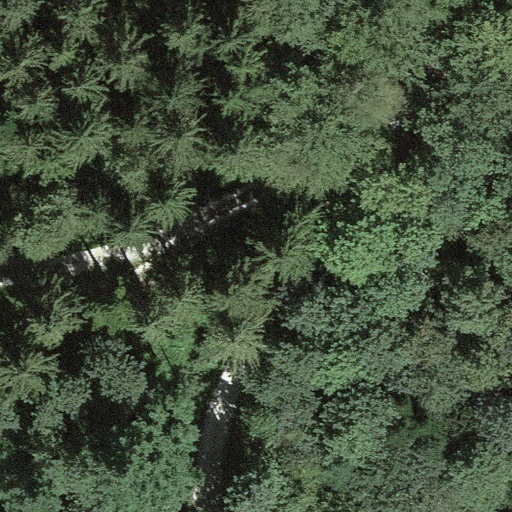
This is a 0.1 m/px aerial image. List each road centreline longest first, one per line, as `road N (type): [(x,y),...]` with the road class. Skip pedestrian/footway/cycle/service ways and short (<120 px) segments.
road 1 (track): [(508,0),(434,68),(225,197),(105,248),(0,271)]
road 2 (track): [(209,511),(206,470),(251,370),(476,0)]
